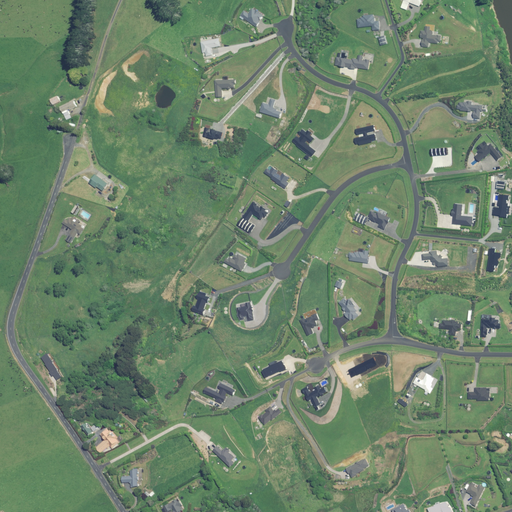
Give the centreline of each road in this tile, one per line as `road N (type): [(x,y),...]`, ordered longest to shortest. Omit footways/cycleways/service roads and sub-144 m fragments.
road 1 (unclassified): [(124,511),(12,341),(11,319),(70,140)]
road 2 (residential): [(408,162),(387,107),(313,72),(286,29)]
road 3 (residential): [(392,340),(394,280),(416,209),(408,162)]
road 4 (residential): [(280,272),(341,187),(369,170),(408,162)]
road 5 (residential): [(392,340),(511,354)]
